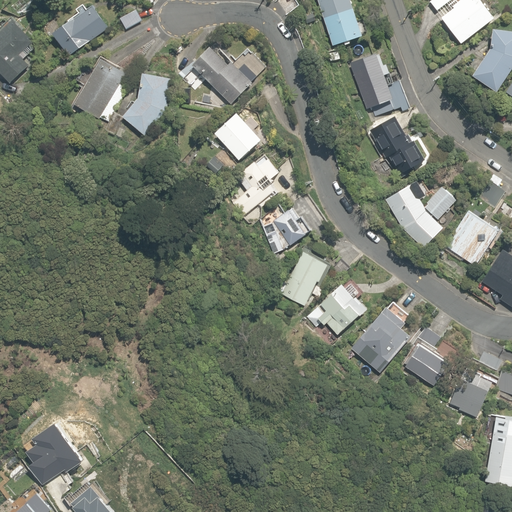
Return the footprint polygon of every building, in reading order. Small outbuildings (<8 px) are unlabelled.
[(319,0),(334,45),(345,41),(346,44),(352,43),(350,39),(364,34),(352,0),(319,0)] [(442,17),(462,43),(495,18),(482,0),(460,0),(458,2),(457,0),(432,0),(431,1),(438,10),(448,2),(453,9),(442,17)] [(68,22),(53,33),(69,56),(109,27),(93,5),(87,10),(82,4),(76,9),(78,12),(67,20),(68,22)] [(122,19),(127,29),(143,20),(138,10),(122,19)] [(0,33),(0,70),(11,82),(31,65),(25,58),(29,54),(25,50),(35,41),(16,19),(0,33)] [(473,76),(497,92),(511,69),(511,30),(494,28),(492,48),(473,76)] [(194,65),(232,104),(253,81),(258,75),(246,63),(240,69),(233,62),(230,64),(212,46),(194,65)] [(340,59),(339,51),(330,52),(332,61),(340,59)] [(378,54),(377,53),(351,63),(367,108),(370,107),(371,110),(373,110),(375,116),(402,107),(403,110),(410,108),(400,80),(394,82),(388,64),(385,65),(380,53),(378,54)] [(101,116),(109,121),(118,107),(129,88),(122,83),(128,73),(103,58),(77,103),(101,117),(101,116)] [(183,78),(194,89),(205,79),(192,67),(195,63),(192,60),(182,71),(186,75),(183,78)] [(125,117),(145,135),(167,110),(167,108),(168,109),(169,102),(168,102),(173,78),(145,73),(140,97),(124,116),(125,117)] [(217,132),(241,159),(263,139),(239,112),(217,132)] [(389,155),(401,177),(414,170),(412,166),(426,159),(415,140),(413,141),(409,133),(407,134),(397,115),(370,130),(385,157),(389,155)] [(116,135),(121,138),(125,130),(121,127),(116,135)] [(216,174),(225,163),(216,155),(207,166),(216,174)] [(232,202),(243,216),(278,188),(274,182),(276,181),(272,176),(277,172),(266,159),(259,165),(255,160),(236,175),(248,189),(232,202)] [(403,228),(425,247),(444,227),(432,216),(433,214),(438,219),(457,199),(443,186),(428,202),(429,203),(425,207),(424,204),(421,198),(427,195),(418,180),(386,199),(403,228)] [(482,199),(495,208),(506,191),(494,182),(482,199)] [(507,227),(511,219),(511,205),(505,201),(494,219),(507,227)] [(264,225),(275,252),(285,249),(285,248),(290,244),(291,245),(308,233),(312,229),(303,215),(300,217),(294,208),(291,209),(290,208),(274,220),(275,221),(273,222),(264,225)] [(463,257),(476,265),(500,229),(470,209),(444,248),(462,259),(463,257)] [(501,298),(511,305),(511,253),(504,248),(483,281),(503,294),(501,298)] [(282,292),(306,304),(319,280),(320,281),(329,263),(304,251),(282,292)] [(330,269),(339,277),(351,265),(342,257),(330,269)] [(328,321),(339,333),(359,315),(360,316),(368,308),(358,297),(365,291),(352,277),(345,284),(343,282),(307,314),(317,326),(322,321),(325,324),(328,321)] [(320,297),(325,288),(317,284),(313,293),(320,297)] [(353,347),(382,372),(412,335),(402,327),(412,316),(394,301),(388,307),(387,306),(353,347)] [(419,335),(434,346),(440,337),(425,326),(419,335)] [(403,364),(435,384),(451,360),(419,339),(403,364)] [(502,359),(484,350),(479,361),(497,370),(502,359)] [(459,409),(478,417),(493,380),(466,369),(451,403),(460,406),(459,409)] [(496,388),(511,393),(511,372),(502,369),(496,388)] [(511,485),(511,415),(507,415),(506,419),(498,418),(496,431),(494,430),(486,481),(511,485)] [(67,475),(99,455),(89,439),(84,442),(69,418),(43,434),(46,440),(30,450),(42,471),(46,469),(51,478),(65,470),(67,475)] [(37,491),(10,506),(12,511),(43,511),(48,510),(37,491)] [(507,511),(511,502),(505,499),(499,511),(507,511)]
